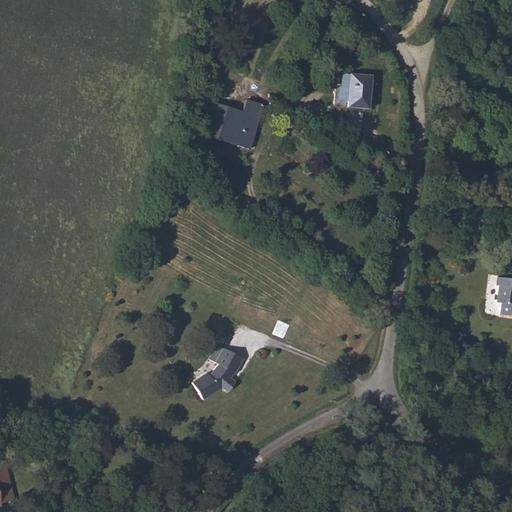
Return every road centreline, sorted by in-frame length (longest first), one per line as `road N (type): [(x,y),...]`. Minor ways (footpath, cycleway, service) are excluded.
road 1 (tertiary): [(360,0),(402,52),(419,129),(387,354),(372,396)]
road 2 (unclassified): [(372,396),(270,450),(192,511)]
road 3 (tertiary): [(511,476),(449,449),(372,396)]
